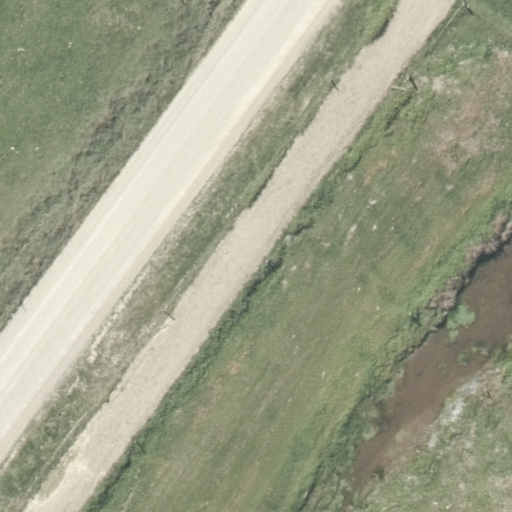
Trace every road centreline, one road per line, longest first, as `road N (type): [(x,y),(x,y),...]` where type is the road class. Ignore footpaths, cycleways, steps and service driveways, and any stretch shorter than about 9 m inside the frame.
road 1 (track): [(42,511),(415,0)]
road 2 (unclassified): [(0,397),(293,0)]
